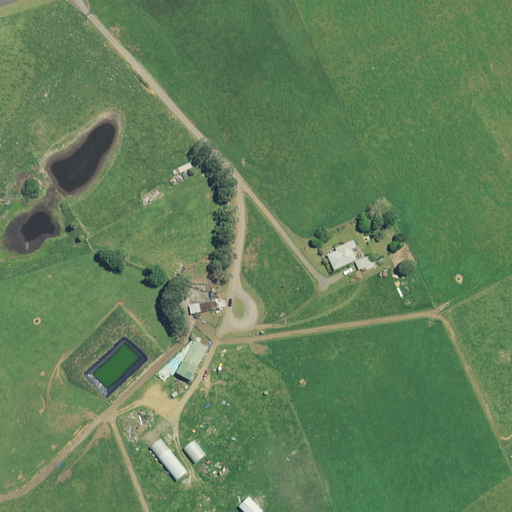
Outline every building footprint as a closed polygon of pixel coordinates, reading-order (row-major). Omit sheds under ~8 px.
[(357,247),(354,240),(336,248),(338,251),(328,255),(335,270),(357,260),(352,249),(357,247)] [(375,266),(370,255),(355,263),(359,270),(362,269),(363,272),(375,266)] [(413,304),(410,298),(405,301),(408,307),(413,304)] [(224,300),(217,301),(190,306),(191,314),(226,308),(224,300)] [(208,348),(194,341),(178,373),(191,380),(208,348)] [(187,473),(161,440),(151,448),(177,481),(187,473)] [(206,455),(195,441),(184,450),(195,464),(206,455)] [(263,511),(264,511),(250,497),(240,507),(245,511),(263,511)]
